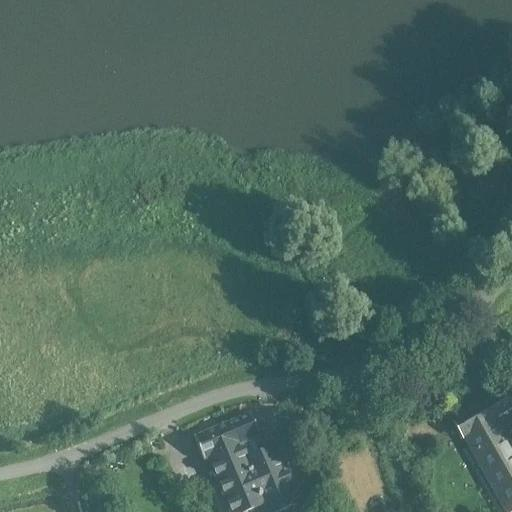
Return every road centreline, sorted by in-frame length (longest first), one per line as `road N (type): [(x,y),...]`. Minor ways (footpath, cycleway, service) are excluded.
road 1 (unclassified): [(0,475),(236,390),(337,376),(398,356),(511,277)]
road 2 (track): [(469,287),(399,218),(356,197),(286,188),(235,201),(206,196)]
